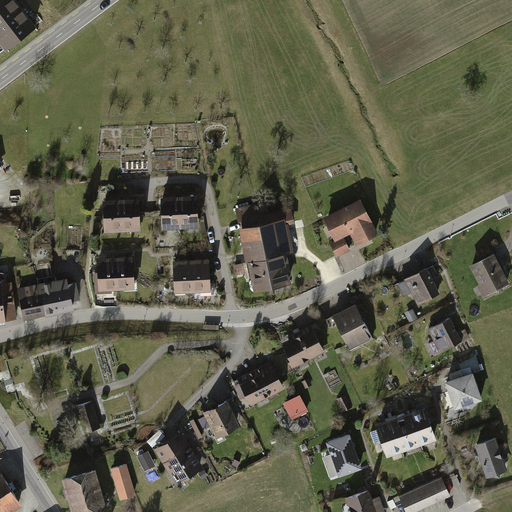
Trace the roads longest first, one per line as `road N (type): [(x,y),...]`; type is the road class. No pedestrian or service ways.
road 1 (residential): [(511,199),(305,301),(247,318)]
road 2 (residential): [(247,318),(87,317),(0,338)]
road 3 (secondary): [(0,82),(108,0)]
road 4 (residential): [(247,318),(236,357),(172,423)]
